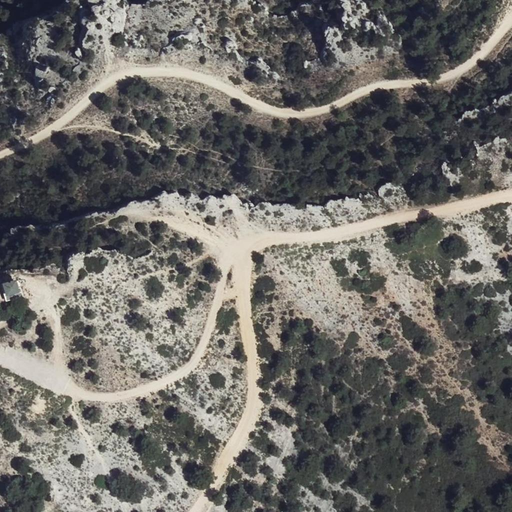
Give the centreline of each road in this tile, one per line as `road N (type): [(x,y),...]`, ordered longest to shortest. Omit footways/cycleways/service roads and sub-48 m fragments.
road 1 (track): [(511,19),(449,74),(365,88),(312,112),(253,105),(188,73),(122,76),(102,84),(55,129),(0,155)]
road 2 (track): [(242,250),(229,257),(215,317),(180,370),(123,398),(71,393),(0,355)]
road 3 (track): [(242,250),(253,411),(195,511)]
road 4 (track): [(511,196),(242,250)]
